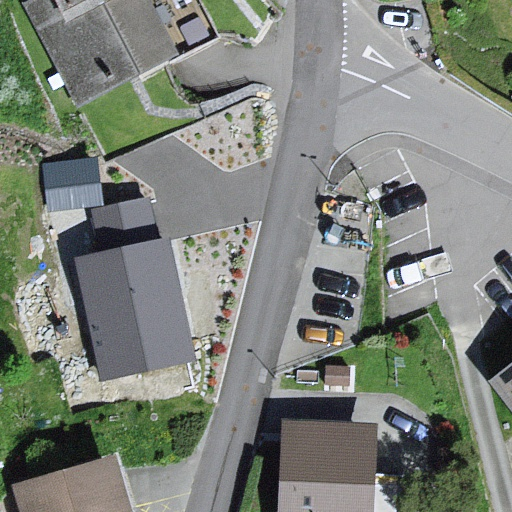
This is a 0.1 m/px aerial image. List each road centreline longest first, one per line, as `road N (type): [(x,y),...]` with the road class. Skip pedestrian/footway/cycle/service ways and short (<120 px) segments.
road 1 (residential): [(211,511),(298,189),(318,60)]
road 2 (residential): [(318,60),(511,148)]
